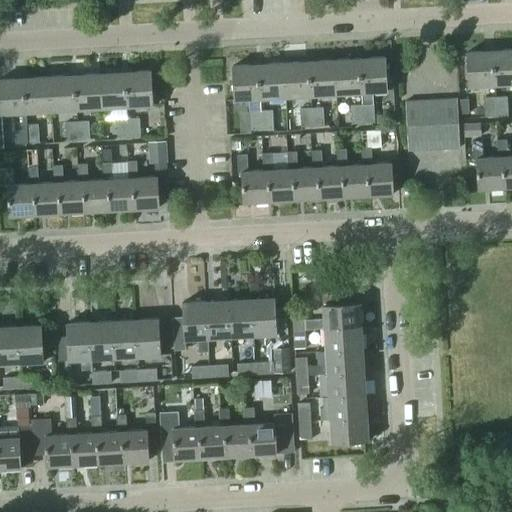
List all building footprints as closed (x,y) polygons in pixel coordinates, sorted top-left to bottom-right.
[(495,83),(511,82),(511,49),(493,50),(495,83)] [(469,85),(495,83),(493,50),(467,52),(469,85)] [(385,57),(359,58),(361,91),(387,90),(385,57)] [(359,58),(334,60),(336,93),(361,91),(359,58)] [(334,60),(309,61),(311,94),(336,93),(334,60)] [(309,61),(284,63),(286,96),(311,94),(309,61)] [(284,63),(259,64),(261,97),(286,96),(284,63)] [(235,99),(261,97),(259,64),(232,65),(235,99)] [(151,70),(124,72),(126,105),(153,104),(151,70)] [(124,72),(99,73),(101,107),(126,105),(124,72)] [(76,108),(101,107),(99,73),(74,75),(76,108)] [(51,110),(76,108),(74,75),(49,76),(51,110)] [(26,111),(51,110),(49,76),(24,78),(26,111)] [(28,141),(27,124),(26,111),(24,78),(0,79),(0,109),(0,112),(14,112),(16,142),(28,141)] [(485,115),(496,114),(495,97),(484,98),(485,115)] [(507,97),(495,97),(496,114),(508,114),(507,97)] [(444,99),(445,123),(458,123),(457,98),(444,99)] [(459,98),(460,113),(469,113),(468,98),(459,98)] [(418,100),(419,125),(432,124),(431,99),(418,100)] [(445,123),(444,99),(431,99),(432,124),(445,123)] [(419,125),(418,100),(405,101),(406,125),(419,125)] [(352,122),(362,121),(361,104),(351,105),(352,122)] [(373,104),(361,104),(362,121),(374,121),(373,104)] [(312,125),(311,107),(300,108),(301,125),(312,125)] [(323,107),(311,107),(312,125),(324,124),(323,107)] [(263,127),(262,110),(248,111),(249,128),(263,127)] [(271,110),(262,110),(263,127),(273,127),(271,110)] [(139,117),(127,118),(128,134),(140,134),(139,117)] [(118,135),(128,134),(127,118),(117,118),(118,135)] [(77,120),(65,121),(67,139),(78,138),(77,120)] [(88,120),(77,120),(78,138),(89,137),(88,120)] [(481,122),(464,123),(464,136),(481,135),(481,122)] [(37,123),(27,124),(28,141),(38,140),(37,123)] [(434,149),(447,148),(445,123),(432,124),(434,149)] [(445,123),(447,148),(460,147),(458,123),(445,123)] [(419,125),(421,149),(434,149),(432,124),(419,125)] [(419,125),(406,125),(408,150),(421,149),(419,125)] [(382,129),(363,130),(364,147),(370,147),(383,146),(382,129)] [(501,156),(503,187),(511,186),(511,154),(507,155),(506,139),(497,140),(498,156),(501,156)] [(164,140),(148,141),(148,142),(149,157),(155,157),(155,163),(166,162),(168,162),(167,140),(164,140)] [(503,187),(501,156),(498,156),(482,157),(481,141),(473,142),(474,159),(477,159),(478,189),(503,187)] [(362,164),(365,163),(367,195),(393,193),(391,162),(371,163),(370,147),(364,147),(361,148),(362,164)] [(367,195),(365,163),(362,164),(346,164),(345,148),(336,149),(337,165),(337,166),(341,165),(342,196),(367,195)] [(102,149),(102,162),(111,162),(112,162),(111,149),(102,149)] [(342,196),(341,165),(337,166),(337,165),(321,166),(320,150),(311,150),(312,167),(316,167),(318,198),(342,196)] [(318,198),(316,167),(312,167),(296,167),(295,151),(287,152),(288,168),(292,168),(293,199),(318,198)] [(293,199),(292,168),(288,168),(272,169),(271,153),(262,153),(263,170),(267,170),(269,201),(293,199)] [(269,201),(267,170),(263,170),(248,170),(247,154),(237,154),(238,173),(242,172),(243,202),(269,201)] [(128,161),(129,177),(129,178),(131,178),(133,209),(159,207),(157,176),(137,177),(136,160),(128,161)] [(131,178),(129,178),(129,177),(113,178),(112,162),(111,162),(102,162),(103,179),(103,180),(106,179),(108,210),(133,209),(131,178)] [(108,210),(106,179),(103,180),(103,179),(87,180),(86,163),(78,164),(79,180),(79,181),(82,181),(84,211),(108,210)] [(84,211),(82,181),(79,181),(79,180),(62,181),(61,165),(53,165),(54,182),(54,183),(57,182),(59,213),(84,211)] [(59,213),(57,182),(54,183),(54,182),(38,183),(37,166),(28,166),(29,183),(29,184),(32,184),(34,214),(59,213)] [(34,214),(32,184),(29,184),(29,183),(13,184),(12,168),(3,168),(5,186),(8,185),(9,216),(34,214)] [(350,283),(349,271),(334,272),(334,284),(350,283)] [(306,333),(306,329),(324,328),(361,325),(360,302),(350,303),(349,292),(322,294),(323,318),(305,319),(305,314),(293,315),(295,334),(306,333)] [(277,335),(275,297),(252,298),(254,336),(277,335)] [(252,298),(229,299),(231,337),(254,336),(252,298)] [(231,337),(229,299),(206,301),(208,338),(231,337)] [(182,302),(183,317),(173,317),(174,349),(185,349),(185,339),(198,339),(199,352),(209,352),(208,338),(206,301),(182,302)] [(137,356),(161,355),(159,317),(136,319),(137,356)] [(137,356),(136,319),(113,320),(114,357),(137,356)] [(114,357),(113,320),(90,321),(92,359),(114,357)] [(92,369),(92,359),(90,321),(66,323),(67,336),(57,337),(59,361),(81,359),(81,369),(92,369)] [(44,362),(42,324),(18,325),(20,363),(44,362)] [(0,363),(20,363),(18,325),(0,326),(0,363)] [(361,325),(324,328),(326,351),(363,348),(361,325)] [(307,348),(306,333),(295,334),(296,348),(307,348)] [(273,346),(274,370),(288,369),(287,345),(273,346)] [(297,380),(308,379),(308,375),(327,374),(364,371),(363,348),(326,351),(326,364),(307,365),(307,356),(295,357),(297,380)] [(272,358),(255,359),(255,371),(273,369),(272,358)] [(238,372),(255,371),(255,359),(237,360),(238,372)] [(209,362),(210,374),(227,372),(226,361),(209,362)] [(193,375),(210,374),(209,362),(192,363),(193,375)] [(156,377),(155,366),(138,367),(138,378),(156,377)] [(138,378),(138,367),(120,368),(121,379),(138,378)] [(92,370),(93,381),(111,380),(110,369),(92,370)] [(364,371),(327,374),(329,396),(366,394),(364,371)] [(21,375),(21,386),(39,384),(38,373),(21,375)] [(21,386),(21,375),(2,376),(3,387),(21,386)] [(309,391),(308,379),(297,380),(298,392),(309,391)] [(31,408),(30,393),(14,394),(15,409),(31,408)] [(44,404),(44,393),(31,393),(31,404),(44,404)] [(76,415),(75,394),(64,395),(64,416),(76,415)] [(367,417),(366,394),(329,396),(323,397),(324,408),(320,408),(321,420),(330,419),(367,417)] [(100,396),(91,396),(92,416),(101,416),(100,396)] [(203,397),(194,398),(194,411),(204,411),(203,397)] [(298,400),(299,425),(311,425),(309,400),(298,400)] [(276,453),(275,437),(293,436),(292,412),(273,413),(274,422),(254,423),(254,407),(244,408),(245,424),(245,427),(250,427),(251,454),(276,453)] [(220,428),(224,428),(226,456),(251,454),(250,427),(245,427),(245,424),(229,426),(229,409),(219,410),(220,426),(220,428)] [(226,456),(224,428),(220,428),(220,426),(204,427),(204,411),(194,411),(195,428),(195,429),(199,429),(201,458),(226,456)] [(149,460),(148,452),(157,452),(155,412),(146,413),(147,429),(127,431),(126,414),(117,415),(118,431),(118,433),(122,433),(123,461),(149,460)] [(179,428),(178,412),(160,413),(162,444),(174,444),(175,459),(201,458),(199,429),(195,429),(195,428),(179,428)] [(123,461),(122,433),(118,433),(118,431),(102,432),(101,416),(92,416),(92,433),(92,434),(96,434),(98,463),(123,461)] [(76,417),(66,418),(67,434),(67,435),(71,435),(73,464),(98,463),(96,434),(92,434),(92,433),(76,433),(76,417)] [(367,417),(330,419),(332,443),(369,440),(367,417)] [(32,424),(33,451),(33,454),(46,453),(47,466),(73,464),(71,435),(67,435),(67,434),(51,435),(51,418),(31,419),(32,424)] [(33,451),(32,424),(18,424),(18,426),(0,427),(0,468),(21,467),(20,452),(33,451)] [(311,434),(311,425),(299,425),(300,435),(311,434)]
